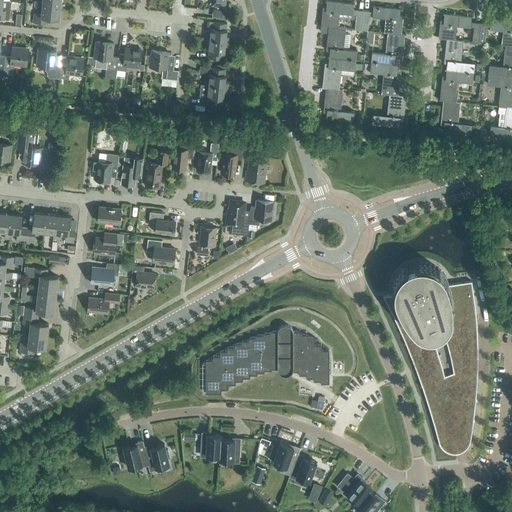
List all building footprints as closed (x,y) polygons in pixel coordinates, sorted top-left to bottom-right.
[(1,9),(2,0),(0,0),(0,17),(7,18),(8,10),(1,9)] [(356,14),(355,29),(361,29),(363,10),(353,9),(353,3),(327,1),(326,10),(323,10),(321,25),(329,26),(337,27),(337,26),(339,12),(356,14)] [(59,18),(60,6),(42,4),(42,7),(41,14),(34,13),(33,21),(48,23),(48,17),(59,18)] [(215,16),(226,17),(227,7),(216,6),(215,16)] [(373,11),(363,10),(361,29),(367,30),(369,15),(386,17),(384,32),(388,32),(401,33),(402,18),(399,18),(400,8),(373,6),(373,11)] [(472,41),(478,42),(480,23),(470,22),(471,16),(444,13),(444,22),(440,22),(438,38),(446,38),(455,39),(456,25),(473,26),(472,41)] [(490,24),(480,23),(478,42),(484,42),(486,28),(503,30),(502,44),(505,45),(505,44),(511,45),(511,20),(491,18),(490,24)] [(207,27),(206,39),(228,41),(229,36),(226,36),(226,29),(226,23),(212,21),(212,28),(207,27)] [(345,27),(337,26),(337,27),(329,26),(327,47),(330,48),(329,57),(356,59),(357,50),(343,48),(345,27)] [(404,33),(401,33),(388,32),(386,53),(372,52),(371,61),(397,64),(398,55),(402,55),(404,33)] [(463,40),(455,39),(446,38),(444,60),(448,60),(447,69),(473,72),(474,62),(460,61),(463,40)] [(228,46),(228,41),(206,39),(205,50),(209,51),(208,57),(222,59),(223,52),(224,52),(225,46),(228,46)] [(112,56),(113,43),(96,41),(94,56),(89,56),(88,64),(95,65),(95,67),(106,68),(105,77),(116,78),(117,69),(118,57),(112,56)] [(511,45),(505,44),(505,45),(503,65),(489,64),(488,74),(511,76),(511,45)] [(11,56),(5,55),(4,68),(3,76),(13,78),(14,64),(26,65),(28,47),(12,46),(11,56)] [(124,57),(118,57),(117,69),(126,70),(127,65),(139,67),(141,49),(125,47),(124,57)] [(38,49),(36,64),(36,65),(50,66),(48,76),(59,77),(60,65),(54,64),(56,51),(38,49)] [(162,77),(177,79),(178,70),(173,70),(174,66),(167,65),(169,52),(151,50),(150,55),(145,55),(145,63),(150,63),(149,66),(163,67),(162,77)] [(82,75),(83,64),(84,57),(68,55),(67,66),(60,65),(59,77),(69,79),(69,73),(82,75)] [(355,69),(355,64),(356,59),(329,57),(328,66),(325,65),(322,87),(326,87),(339,89),(339,88),(341,68),(355,69)] [(396,73),(397,64),(371,61),(371,64),(370,71),(384,72),(381,93),(389,94),(398,95),(398,94),(400,73),(396,73)] [(206,73),(205,84),(227,87),(228,82),(225,82),(225,75),(225,68),(211,67),(211,73),(206,73)] [(472,81),(473,72),(447,69),(446,78),(442,78),(440,100),(443,100),(456,101),(458,80),(472,81)] [(511,76),(488,74),(487,83),(501,85),(499,106),(507,107),(507,106),(511,106),(511,76)] [(224,91),(227,92),(227,87),(205,84),(200,84),(199,96),(208,96),(207,103),(221,105),(222,98),(223,98),(224,91)] [(342,89),(339,88),(339,89),(326,87),(324,109),(327,109),(326,118),(353,121),(354,111),(340,110),(342,89)] [(406,95),(398,94),(398,95),(389,94),(387,115),(373,113),(372,123),(399,126),(400,117),(403,117),(406,95)] [(460,101),(456,101),(443,100),(441,121),(444,121),(443,131),(470,134),(471,124),(457,122),(460,101)] [(163,108),(174,109),(174,102),(164,101),(163,108)] [(511,106),(507,106),(507,107),(504,127),(491,126),(490,136),(511,138),(511,106)] [(58,126),(58,118),(50,117),(49,125),(58,126)] [(110,123),(109,130),(119,132),(119,124),(110,123)] [(33,132),(18,131),(17,147),(23,148),(21,161),(39,163),(41,147),(32,146),(33,132)] [(251,156),(252,142),(245,141),(243,155),(251,156)] [(0,158),(10,160),(12,144),(0,142),(0,158)] [(193,157),(194,143),(183,142),(183,148),(175,147),(172,167),(186,169),(187,157),(193,157)] [(217,160),(219,143),(211,142),(210,152),(199,151),(197,170),(210,171),(211,159),(217,160)] [(242,159),(243,145),(239,145),(232,144),(231,154),(224,153),(222,172),(234,174),(236,159),(242,159)] [(167,164),(168,152),(158,150),(157,162),(148,161),(146,185),(159,187),(162,163),(167,164)] [(117,166),(119,154),(107,153),(106,161),(98,160),(98,162),(94,161),(93,169),(97,169),(96,179),(109,181),(111,165),(117,166)] [(142,171),(143,157),(134,156),(134,165),(123,163),(121,182),(134,184),(136,170),(142,171)] [(265,179),(265,174),(264,173),(265,164),(264,164),(264,159),(250,158),(249,166),(250,166),(249,171),(247,170),(246,179),(263,181),(264,180),(265,179)] [(250,210),(249,219),(249,223),(250,224),(254,224),(259,225),(259,218),(271,219),(273,201),(257,199),(256,211),(250,210)] [(249,223),(249,219),(243,219),(244,202),(231,200),(230,209),(228,209),(227,224),(232,224),(231,234),(247,236),(248,232),(249,223)] [(119,223),(121,208),(99,205),(97,221),(119,223)] [(172,233),(174,220),(163,219),(164,213),(150,211),(149,222),(156,223),(155,231),(172,233)] [(8,231),(10,213),(0,212),(0,230),(5,231),(5,238),(10,238),(10,231),(8,231)] [(44,231),(46,213),(34,212),(32,226),(27,226),(25,240),(33,241),(35,230),(44,231)] [(25,240),(27,226),(21,225),(22,214),(10,213),(8,231),(10,231),(17,232),(16,239),(25,240)] [(56,233),(58,215),(46,213),(44,231),(54,232),(53,239),(58,240),(59,233),(56,233)] [(70,216),(58,215),(56,233),(59,233),(66,234),(65,241),(73,242),(75,227),(69,227),(70,216)] [(214,245),(216,228),(202,226),(200,243),(202,244),(202,247),(198,246),(197,253),(208,254),(209,244),(214,245)] [(122,244),(123,234),(111,232),(111,238),(96,236),(94,252),(115,254),(116,244),(122,244)] [(173,263),(175,248),(161,247),(162,240),(148,238),(146,250),(154,251),(153,261),(173,263)] [(237,248),(233,242),(225,246),(228,252),(237,248)] [(0,273),(5,274),(5,271),(6,265),(13,265),(14,257),(0,255),(0,273)] [(58,264),(59,256),(50,255),(49,263),(58,264)] [(118,275),(119,263),(107,262),(106,269),(92,267),(90,282),(112,285),(113,274),(118,275)] [(475,304),(472,281),(449,284),(448,280),(447,279),(447,278),(446,276),(444,274),(443,272),(442,271),(441,270),(439,268),(438,267),(437,266),(434,265),(432,264),(430,263),(428,263),(426,262),(424,262),(422,262),(421,262),(418,262),(416,262),(414,263),(415,265),(408,268),(407,266),(408,266),(407,265),(406,266),(405,267),(403,268),(402,269),(401,270),(400,271),(399,272),(398,274),(397,275),(396,276),(395,279),(394,280),(394,281),(393,284),(393,285),(392,287),(392,289),(392,291),(392,292),(392,294),(392,295),(383,296),(390,310),(392,313),(397,323),(400,331),(402,334),(405,342),(411,356),(416,370),(420,380),(423,389),(426,399),(431,413),(435,429),(439,442),(438,443),(439,444),(440,444),(441,446),(443,448),(445,450),(449,452),(452,453),(455,453),(459,452),(462,451),(465,449),(467,446),(469,443),(470,442),(471,441),(470,440),(472,430),(474,413),(476,396),(477,380),(477,374),(478,374),(478,364),(478,347),(477,331),(477,326),(477,316),(476,316),(475,304)] [(153,287),(155,273),(142,272),(143,266),(133,265),(131,281),(136,281),(136,285),(153,287)] [(56,288),(58,276),(47,275),(48,269),(34,267),(33,276),(40,277),(39,286),(56,288)] [(11,277),(12,276),(12,272),(5,271),(5,274),(0,273),(0,285),(3,286),(4,276),(11,277)] [(21,299),(30,300),(30,295),(25,294),(26,285),(22,284),(21,299)] [(2,295),(3,286),(0,285),(0,303),(8,305),(9,296),(2,295)] [(55,300),(56,288),(39,286),(38,296),(30,295),(30,300),(37,301),(37,298),(55,300)] [(119,302),(120,294),(105,292),(104,298),(89,296),(87,310),(107,313),(109,301),(119,302)] [(54,312),(55,300),(37,298),(37,301),(36,308),(25,306),(24,315),(38,317),(39,311),(54,312)] [(0,312),(7,313),(8,305),(0,303),(0,312)] [(38,322),(38,317),(24,315),(23,323),(30,324),(29,334),(47,336),(48,324),(38,322)] [(300,331),(293,331),(293,329),(291,327),(290,325),(288,324),(285,324),(283,324),(281,325),(279,327),(278,328),(277,331),(270,331),(270,332),(263,332),(263,334),(256,334),(256,337),(249,337),(249,340),(241,340),(241,343),(234,343),(234,346),(227,346),(227,350),(220,350),(220,355),(213,355),(213,359),(205,359),(205,393),(221,393),(221,389),(228,389),(228,384),(236,384),(236,380),(243,380),(243,377),(250,377),(250,374),(257,374),(257,372),(265,372),(265,370),(272,370),(272,368),(279,368),(279,367),(292,367),(292,371),(299,371),(299,374),(306,374),(306,377),(314,377),(314,380),(321,380),(321,383),(329,383),(329,349),(322,349),(322,344),(315,344),(315,337),(308,337),(308,334),(300,334),(300,331)] [(46,348),(47,336),(29,334),(28,343),(21,342),(20,351),(34,353),(35,347),(46,348)] [(220,455),(221,438),(221,434),(208,434),(208,432),(202,431),(200,454),(220,455)] [(239,460),(241,437),(234,437),(234,439),(221,438),(220,455),(219,459),(239,460)] [(144,446),(145,446),(143,440),(136,442),(137,444),(124,447),(125,453),(123,454),(125,462),(127,461),(129,467),(148,463),(144,446)] [(273,462),(292,468),(292,469),(298,453),(300,447),(294,445),(293,447),(280,442),(278,448),(276,447),(273,455),(275,456),(273,462)] [(166,449),(164,443),(151,446),(151,444),(145,446),(144,446),(148,463),(149,468),(169,464),(168,458),(170,457),(168,449),(166,449)] [(304,457),(304,455),(298,453),(292,469),(292,468),(290,474),(309,481),(311,475),(313,476),(316,468),(314,467),(316,461),(304,457)] [(257,465),(254,473),(260,475),(263,468),(257,465)] [(369,490),(372,487),(361,478),(362,477),(357,473),(343,490),(358,502),(358,503),(369,490)] [(375,511),(385,500),(380,496),(379,498),(369,490),(358,503),(358,502),(355,506),(363,511),(375,511)]
